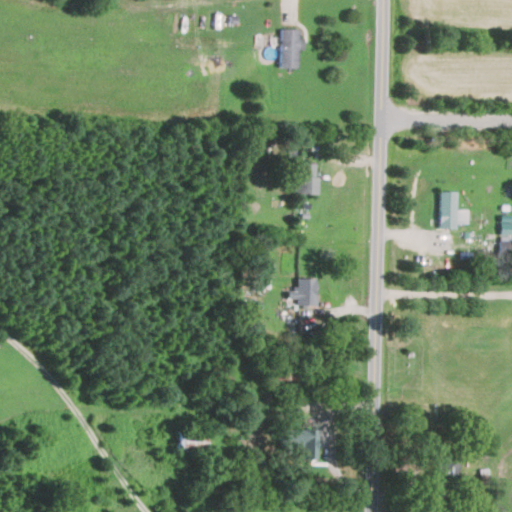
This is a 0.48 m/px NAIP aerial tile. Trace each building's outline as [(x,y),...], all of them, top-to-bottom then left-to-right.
[(297,68),(297,29),(277,29),(277,68),(297,68)] [(315,162),(295,162),(294,193),(314,194),(315,162)] [(452,190),(436,190),(436,227),(452,227),(452,190)] [(511,258),(511,236),(497,236),(497,258),(511,258)] [(313,278),(293,278),(293,289),(285,289),(285,304),(313,304),(313,278)] [(263,379),(291,379),(291,359),(263,359),(263,379)] [(314,458),(315,428),(276,428),(276,446),(295,446),(295,457),(314,458)] [(200,432),(172,432),(172,450),(200,450),(200,432)] [(452,482),(456,453),(438,451),(434,480),(452,482)]
